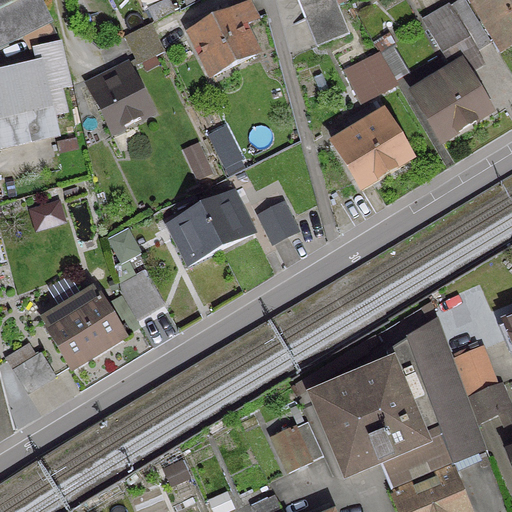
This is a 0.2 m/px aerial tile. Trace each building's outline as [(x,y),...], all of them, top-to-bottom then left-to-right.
[(0,0),(0,45),(23,34),(33,54),(33,52),(56,47),(59,47),(35,0),(0,0)] [(294,0),(303,21),(335,7),(332,0),(294,0)] [(511,0),(465,0),(496,53),(511,43),(511,0)] [(488,113),(464,74),(479,66),(472,53),(485,44),(459,1),(421,23),(444,62),(452,58),(456,67),(410,96),(439,143),(488,113)] [(166,2),(146,11),(152,22),(171,12),(166,2)] [(189,34),(211,77),(253,56),(239,28),(256,19),(248,4),(189,34)] [(347,35),(335,7),(303,21),(314,48),(347,35)] [(133,62),(135,66),(161,53),(148,26),(121,39),(133,62)] [(383,41),(373,47),(378,57),(395,85),(400,82),(399,79),(407,74),(389,44),(391,42),(386,35),(380,39),(383,41)] [(37,69),(0,77),(0,146),(53,134),(49,117),(62,114),(56,90),(65,88),(56,47),(33,52),(33,54),(37,69)] [(385,91),(395,85),(378,57),(343,74),(359,104),(375,96),(375,93),(383,88),(385,91)] [(84,85),(109,134),(149,114),(128,70),(126,65),(84,85)] [(330,144),(359,192),(409,162),(374,105),(346,122),(351,131),(330,144)] [(212,134),(227,169),(250,159),(235,125),(212,134)] [(201,181),(217,174),(205,143),(189,150),(201,181)] [(239,223),(226,196),(198,210),(218,251),(252,234),(245,220),(239,223)] [(257,218),(270,245),(295,233),(281,206),(257,218)] [(178,253),(185,267),(218,251),(198,210),(171,224),(184,250),(178,253)] [(144,222),(116,234),(128,260),(140,255),(134,243),(151,236),(144,222)] [(161,307),(142,272),(116,286),(135,321),(161,307)] [(91,292),(40,323),(69,370),(120,339),(91,292)] [(511,321),(502,326),(511,348),(511,321)] [(344,478),(422,445),(433,473),(447,467),(483,451),(435,322),(384,354),(389,366),(310,399),(344,478)] [(479,351),(451,363),(465,401),(493,389),(479,351)] [(11,372),(25,394),(52,378),(38,355),(11,372)] [(499,386),(493,389),(465,401),(474,424),(508,409),(499,386)] [(291,430),(270,440),(286,474),(321,458),(305,424),(292,430),(291,430)] [(511,446),(503,450),(511,471),(511,446)] [(465,471),(475,495),(490,489),(480,465),(465,471)] [(466,511),(451,474),(450,475),(447,467),(433,473),(389,491),(392,499),(391,499),(396,511),(466,511)] [(224,511),(242,504),(236,490),(218,498),(224,511)] [(279,511),(272,497),(248,509),(249,511),(279,511)]
